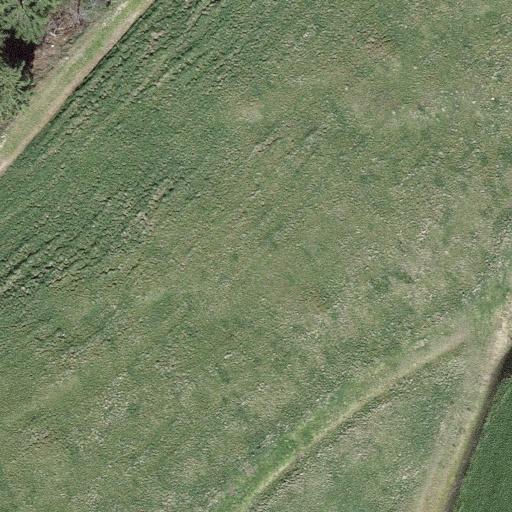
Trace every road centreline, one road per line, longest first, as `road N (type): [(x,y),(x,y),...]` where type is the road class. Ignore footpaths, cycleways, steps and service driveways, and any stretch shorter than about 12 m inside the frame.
road 1 (track): [(229,511),(315,430),(395,370),(511,308)]
road 2 (track): [(511,310),(432,511)]
road 3 (track): [(140,0),(0,154)]
